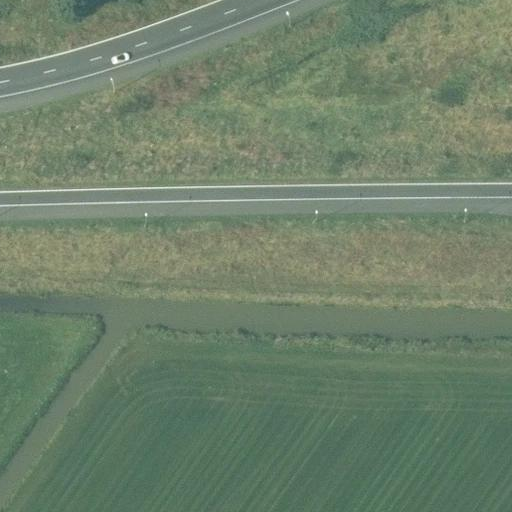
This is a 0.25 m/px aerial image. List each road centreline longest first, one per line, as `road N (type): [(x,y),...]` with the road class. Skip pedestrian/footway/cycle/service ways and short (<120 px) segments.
road 1 (motorway): [(0,199),(511,191)]
road 2 (motorway): [(0,85),(167,37),(259,0)]
